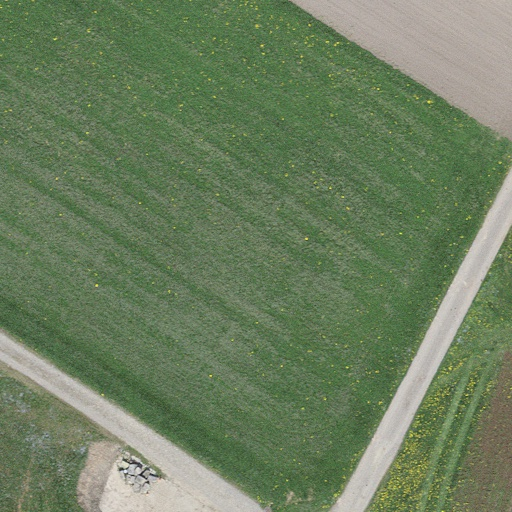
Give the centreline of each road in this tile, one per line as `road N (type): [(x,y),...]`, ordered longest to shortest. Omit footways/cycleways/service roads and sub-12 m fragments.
road 1 (track): [(342,511),(511,184)]
road 2 (track): [(235,511),(0,353)]
